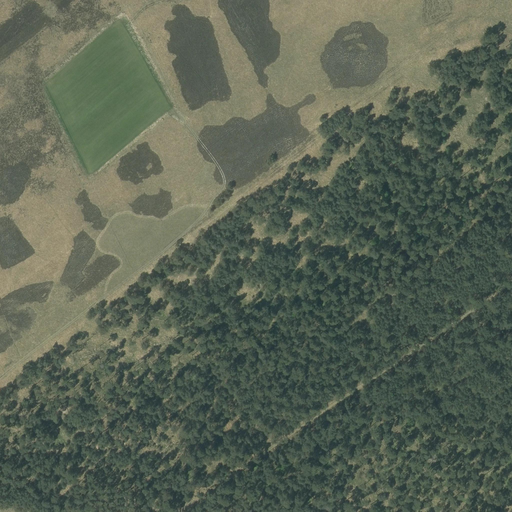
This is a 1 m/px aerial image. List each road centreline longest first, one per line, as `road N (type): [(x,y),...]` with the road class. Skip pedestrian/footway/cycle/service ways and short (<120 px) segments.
road 1 (track): [(177,511),(511,285)]
road 2 (track): [(0,377),(160,254),(223,187),(213,159),(173,112)]
